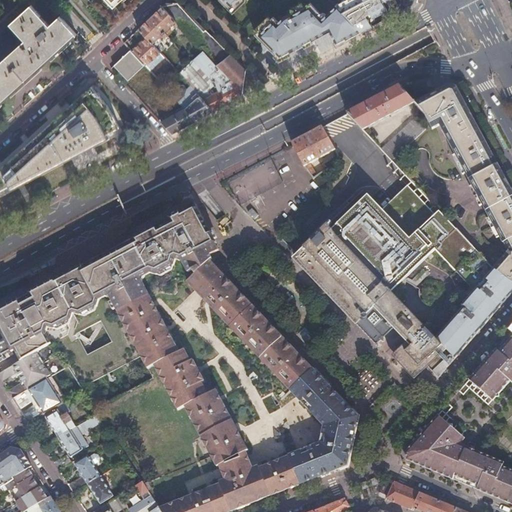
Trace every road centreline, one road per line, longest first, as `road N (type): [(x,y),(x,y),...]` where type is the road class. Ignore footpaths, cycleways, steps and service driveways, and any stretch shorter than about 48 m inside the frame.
road 1 (primary): [(72,233),(112,202),(501,0)]
road 2 (primary): [(485,0),(97,195)]
road 3 (primary): [(194,175),(403,68),(470,65)]
road 4 (primary): [(439,10),(178,151)]
road 5 (primary): [(72,233),(194,175)]
road 6 (residential): [(91,58),(178,151)]
road 7 (residential): [(493,511),(379,462)]
road 8 (residential): [(91,58),(0,141)]
